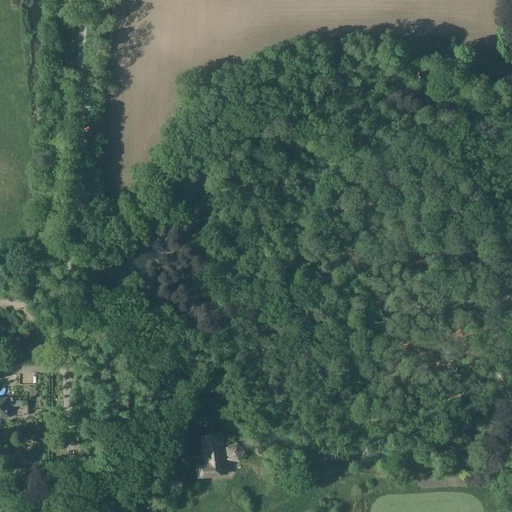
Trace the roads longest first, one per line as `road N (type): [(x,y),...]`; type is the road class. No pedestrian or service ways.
road 1 (unclassified): [(67,278),(83,0)]
road 2 (residential): [(69,511),(67,278)]
